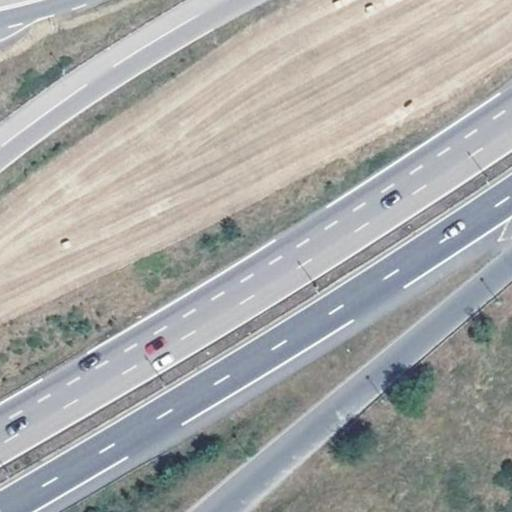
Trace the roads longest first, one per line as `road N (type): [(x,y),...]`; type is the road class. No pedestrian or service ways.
road 1 (motorway): [(511,122),(0,440)]
road 2 (motorway): [(0,510),(511,196)]
road 3 (motorway): [(221,511),(511,265)]
road 4 (motorway): [(229,0),(85,85),(0,148)]
